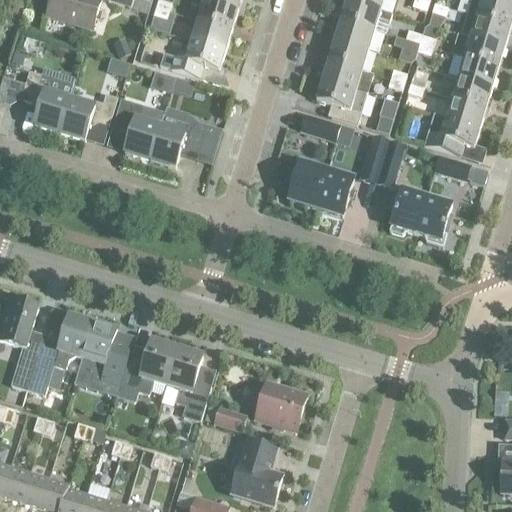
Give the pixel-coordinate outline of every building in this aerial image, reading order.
[(52,0),(47,20),(93,33),(102,2),(96,0),(52,0)] [(131,12),(134,0),(108,0),(107,4),(131,12)] [(193,0),(193,1),(238,15),(242,0),(193,0)] [(385,0),(348,0),(347,4),(381,15),(385,0)] [(472,0),(467,18),(511,31),(511,27),(511,9),(503,7),(505,0),(472,0)] [(238,15),(193,1),(191,8),(202,12),(198,25),(232,35),(238,15)] [(156,13),(170,17),(173,8),(159,3),(156,13)] [(429,8),(415,3),(413,11),(427,16),(429,8)] [(392,18),(381,15),(347,4),(341,25),(375,35),(379,22),(390,26),(392,18)] [(446,21),(449,13),(449,12),(435,8),(432,17),(446,21)] [(170,17),(156,13),(154,21),(168,25),(170,17)] [(511,31),(467,18),(460,39),(471,42),(505,52),(511,31)] [(198,25),(192,45),(226,55),(232,35),(198,25)] [(375,35),(341,25),(335,45),(369,55),(375,35)] [(409,35),(406,44),(407,44),(419,47),(421,39),(409,35)] [(423,40),(420,48),(434,52),(436,43),(423,39),(423,40)] [(505,52),(471,42),(465,62),(499,72),(505,52)] [(126,43),(114,47),(120,62),(132,58),(126,43)] [(400,63),(399,64),(411,67),(415,64),(417,56),(420,49),(420,48),(419,47),(407,44),(406,44),(405,43),(405,44),(403,52),(400,63)] [(185,65),(184,65),(164,59),(161,70),(202,83),(205,71),(220,76),(226,55),(192,45),(185,65)] [(335,45),(329,65),(363,75),(369,55),(335,45)] [(420,49),(417,56),(431,61),(433,53),(434,52),(420,48),(420,49)] [(137,61),(151,64),(153,52),(139,49),(137,61)] [(499,72),(465,62),(458,82),(492,92),(499,72)] [(329,65),(322,85),(368,99),(374,79),(363,75),(329,65)] [(393,74),(391,84),(405,88),(408,79),(393,74)] [(70,103),(60,100),(56,94),(39,88),(42,79),(30,76),(21,104),(31,108),(38,119),(35,130),(60,137),(70,103)] [(410,90),(424,94),(427,85),(413,80),(410,90)] [(172,96),(191,101),(195,87),(176,81),(172,96)] [(492,92),(458,82),(452,102),(486,113),(492,92)] [(405,88),(391,84),(388,92),(402,96),(405,88)] [(368,99),(322,85),(316,105),(331,109),(327,121),(357,130),(361,119),(368,99)] [(424,94),(410,90),(408,98),(422,102),(424,94)] [(70,103),(60,137),(85,145),(89,133),(99,128),(110,131),(118,102),(106,99),(103,108),(87,103),(81,106),(70,103)] [(486,113),(452,102),(446,122),(480,132),(486,113)] [(133,107),(121,103),(112,132),(123,135),(129,145),(125,158),(151,165),(161,131),(151,128),(147,119),(149,111),(133,107)] [(300,138),(324,145),(336,149),(342,129),(306,118),(300,138)] [(480,132),(446,122),(436,119),(426,150),(456,160),(460,149),(474,153),(480,132)] [(394,124),(381,121),(377,135),(389,139),(394,124)] [(161,131),(151,165),(175,172),(179,160),(190,155),(201,158),(207,139),(201,137),(204,128),(197,126),(192,140),(161,131)] [(207,139),(201,158),(215,163),(224,135),(204,128),(201,137),(207,139)] [(377,190),(391,146),(373,141),(360,184),(377,190)] [(406,151),(391,146),(377,190),(393,194),(406,151)] [(467,187),(471,172),(472,169),(440,160),(434,177),(467,187)] [(301,167),(295,187),(289,205),(316,213),(328,175),(301,167)] [(328,175),(316,213),(343,221),(354,183),(328,175)] [(402,194),(391,231),(389,235),(402,239),(407,237),(415,239),(427,202),(402,194)] [(452,210),(427,202),(415,239),(424,242),(427,247),(443,252),(447,239),(443,238),(452,210)] [(0,332),(0,345),(26,353),(39,311),(9,302),(0,332)] [(77,320),(76,323),(69,320),(54,371),(66,375),(69,365),(76,361),(83,363),(93,328),(90,327),(91,325),(89,322),(80,319),(77,320)] [(97,329),(93,328),(83,363),(89,365),(93,372),(90,382),(121,391),(128,366),(110,360),(117,335),(110,333),(111,331),(109,328),(100,325),(97,326),(97,329)] [(128,366),(121,391),(118,401),(135,406),(138,396),(149,399),(152,386),(167,390),(178,351),(165,347),(164,349),(152,346),(144,371),(128,366)] [(192,355),(178,351),(167,390),(180,394),(176,407),(186,411),(183,421),(200,426),(211,391),(195,386),(203,361),(192,358),(192,355)] [(22,356),(11,390),(27,395),(37,361),(22,356)] [(53,368),(38,363),(28,398),(44,402),(53,368)] [(296,437),(308,400),(267,388),(256,425),(296,437)] [(209,411),(205,424),(215,427),(219,414),(209,411)] [(16,415),(7,413),(3,426),(12,428),(16,415)] [(219,414),(215,427),(242,435),(246,421),(219,413),(219,414)] [(46,425),(37,422),(34,434),(42,437),(46,425)] [(46,425),(42,437),(51,440),(55,427),(46,425)] [(74,440),(70,452),(80,455),(84,444),(88,432),(79,429),(75,441),(74,440)] [(95,434),(88,432),(84,444),(91,447),(95,434)] [(116,446),(112,458),(121,461),(125,449),(116,446)] [(274,511),(283,481),(269,477),(276,454),(249,446),(242,469),(241,469),(232,498),(274,511)] [(133,452),(125,449),(121,461),(129,464),(133,452)] [(163,461),(155,458),(151,470),(160,473),(163,461)] [(163,461),(160,473),(168,475),(172,463),(163,461)] [(511,466),(503,466),(502,498),(511,498),(511,466)] [(7,470),(0,493),(0,502),(18,508),(27,476),(7,470)] [(38,511),(48,482),(27,476),(18,508),(31,511),(38,511)] [(48,482),(38,511),(62,511),(68,493),(69,489),(48,482)] [(187,482),(182,496),(197,501),(199,495),(193,484),(187,482)] [(107,505),(104,511),(126,511),(127,510),(131,495),(112,489),(107,505)] [(62,511),(83,511),(88,499),(68,493),(62,511)] [(181,496),(177,509),(185,511),(193,511),(196,502),(197,501),(182,496),(181,496)] [(88,499),(83,511),(104,511),(107,505),(88,499)] [(227,511),(196,502),(193,511),(227,511)]
